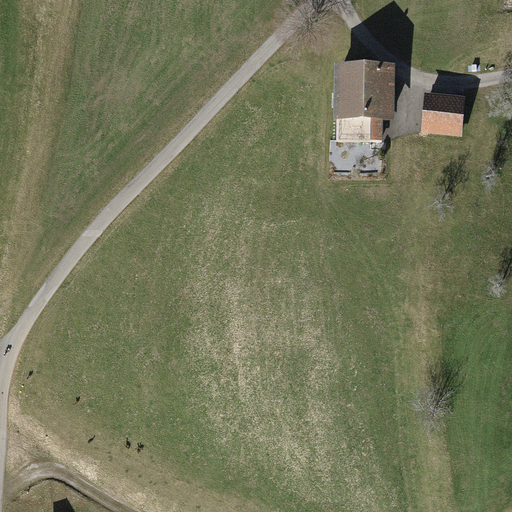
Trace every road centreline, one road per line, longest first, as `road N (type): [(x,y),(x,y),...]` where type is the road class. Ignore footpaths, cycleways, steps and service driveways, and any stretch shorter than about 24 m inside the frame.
road 1 (track): [(319,0),(124,198),(11,342)]
road 2 (track): [(338,0),(383,63),(437,87),(511,81)]
